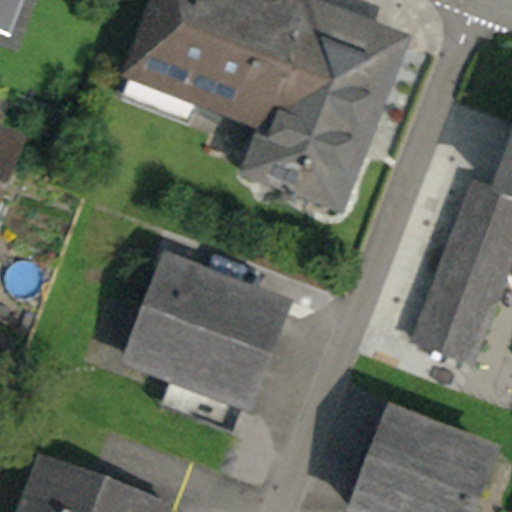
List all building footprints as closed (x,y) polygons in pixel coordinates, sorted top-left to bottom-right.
[(0,0),(0,24),(8,28),(18,0),(0,0)] [(161,0),(135,74),(270,122),(309,13),(274,0),(161,0)] [(395,43),(309,13),(270,122),(250,178),(335,208),(395,43)] [(511,123),(486,198),(473,194),(423,337),(464,352),(511,215),(511,123)] [(0,178),(13,144),(0,139),(0,178)] [(279,304),(170,263),(136,354),(244,395),(279,304)] [(463,511),(486,454),(392,418),(359,504),(380,511),(463,511)] [(102,511),(33,485),(22,511),(102,511)]
